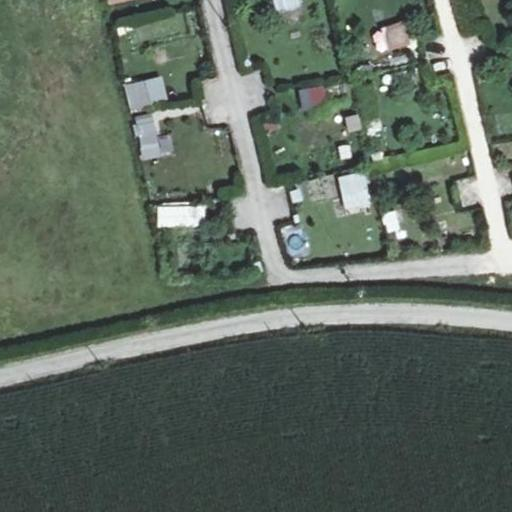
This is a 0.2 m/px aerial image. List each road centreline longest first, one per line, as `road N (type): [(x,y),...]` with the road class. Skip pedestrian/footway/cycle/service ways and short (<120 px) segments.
road 1 (unclassified): [(0,372),(285,317),(511,322)]
road 2 (track): [(509,258),(296,278),(277,273),(266,254),(209,0)]
road 3 (track): [(511,259),(500,239),(444,0)]
